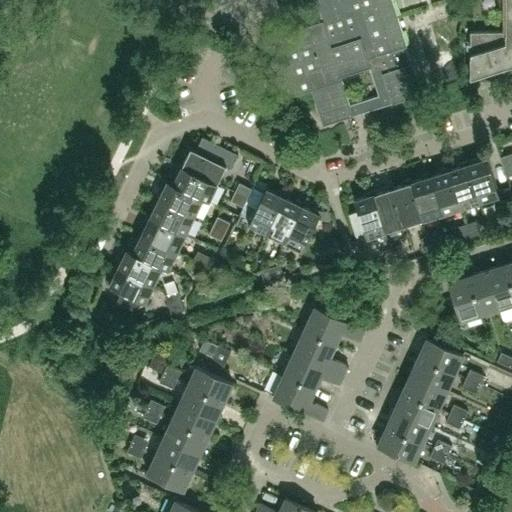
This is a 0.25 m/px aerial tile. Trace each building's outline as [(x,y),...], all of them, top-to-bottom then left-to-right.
[(312,88),(323,124),(383,105),(421,93),(392,0),(316,0),(322,20),(264,38),(282,98),(312,88)] [(511,0),(504,0),(505,31),(469,31),(470,77),(511,64),(511,0)] [(179,163),(178,164),(218,183),(226,165),(231,168),(238,154),(202,136),(196,150),(187,146),(183,154),(186,156),(182,165),(179,163)] [(511,162),(511,152),(500,156),(503,166),(511,162)] [(498,189),(487,153),(478,156),(479,159),(469,162),(468,162),(481,201),(498,195),(500,199),(511,196),(508,186),(498,189)] [(469,162),(468,159),(459,161),(460,164),(450,168),(449,168),(462,207),(481,201),(468,162),(469,162)] [(511,173),(511,162),(503,166),(506,175),(511,173)] [(209,201),(218,183),(178,164),(174,172),(177,173),(173,182),(164,178),(164,179),(203,198),(209,201)] [(449,168),(450,168),(449,165),(441,167),(442,170),(431,174),(443,213),(462,207),(449,168)] [(421,173),(422,177),(412,180),(424,219),(443,213),(431,174),(430,170),(421,173)] [(402,179),(403,183),(393,186),(405,225),(424,219),(412,180),(411,177),(402,179)] [(195,216),(203,198),(164,179),(160,186),(163,188),(159,197),(155,196),(195,216)] [(247,198),(252,189),(239,182),(235,191),(247,198)] [(405,225),(393,186),(392,183),(383,186),(384,189),(383,189),(375,192),(374,188),(373,189),(386,230),(405,225)] [(285,197),(286,194),(278,190),(276,193),(266,188),(265,190),(254,185),(252,189),(247,198),(243,207),(240,214),(241,214),(237,224),(247,229),(249,224),(267,233),(284,197),(285,197)] [(386,230),(373,189),(365,191),(366,195),(355,198),(359,210),(349,213),(357,240),(386,230)] [(243,207),(247,198),(235,191),(230,201),(243,207)] [(149,216),(186,234),(195,216),(155,196),(151,204),(154,205),(149,215),(149,216)] [(284,241),(303,202),(296,199),(294,201),(285,197),(284,197),(267,233),(284,241)] [(304,203),(303,202),(284,241),(302,250),(321,211),(313,207),(312,210),(303,205),(304,203)] [(177,251),(186,234),(149,216),(149,215),(147,214),(143,222),(145,223),(141,233),(140,233),(177,251)] [(226,231),(230,222),(218,216),(213,225),(226,231)] [(480,233),(476,220),(466,223),(471,236),(480,233)] [(471,236),(466,223),(457,226),(461,239),(471,236)] [(221,240),(226,231),(213,225),(209,234),(221,240)] [(124,246),(123,247),(169,269),(177,251),(140,233),(141,233),(138,231),(134,240),(137,241),(132,250),(124,246)] [(443,245),(438,232),(429,235),(433,248),(443,245)] [(433,248),(429,235),(419,238),(423,251),(433,248)] [(404,257),(400,244),(391,247),(395,260),(404,257)] [(118,266),(154,284),(163,267),(168,270),(169,269),(123,247),(119,255),(123,256),(118,266)] [(395,260),(391,247),(381,250),(385,263),(386,263),(395,260)] [(206,266),(210,257),(198,250),(193,259),(206,266)] [(202,274),(206,266),(193,259),(189,268),(202,274)] [(511,302),(511,284),(505,262),(487,268),(499,307),(511,302)] [(145,302),(154,284),(118,266),(115,264),(111,272),(114,274),(109,284),(122,291),(117,301),(136,311),(141,300),(145,302)] [(284,278),(280,264),(270,267),(275,281),(284,278)] [(275,281),(270,267),(260,270),(265,284),(275,281)] [(499,307),(487,268),(468,274),(480,313),(499,307)] [(480,313),(468,274),(449,280),(461,319),(480,313)] [(373,291),(375,288),(355,278),(349,291),(369,301),(371,296),(373,291)] [(182,300),(179,290),(165,294),(168,304),(182,300)] [(185,309),(182,300),(168,304),(171,313),(185,309)] [(365,329),(315,306),(304,329),(336,343),(342,331),(360,339),(365,329)] [(443,336),(448,326),(434,320),(429,329),(443,336)] [(330,356),(336,343),(304,329),(294,351),(344,373),(348,365),(330,356)] [(463,354),(427,337),(418,356),(455,372),(463,354)] [(204,338),(199,349),(213,356),(218,344),(204,338)] [(510,366),(511,362),(511,355),(501,350),(496,360),(510,366)] [(340,383),(344,373),(294,351),(284,372),(315,387),(321,374),(340,383)] [(153,355),(149,365),(161,370),(165,360),(153,355)] [(418,356),(410,373),(447,390),(455,372),(418,356)] [(177,379),(181,370),(167,364),(163,372),(177,379)] [(196,365),(188,384),(224,401),(233,382),(196,365)] [(484,375),(470,368),(466,377),(480,384),(484,375)] [(173,388),(177,379),(163,372),(159,381),(173,388)] [(328,408),(310,400),(315,387),(284,372),(273,396),(323,419),(328,408)] [(402,390),(439,407),(447,390),(410,373),(402,390)] [(475,392),(480,384),(466,377),(461,386),(475,392)] [(224,401),(188,384),(180,401),(216,418),(224,401)] [(402,390),(394,408),(431,425),(439,407),(402,390)] [(161,413),(165,405),(151,398),(147,407),(161,413)] [(180,401),(172,419),(208,435),(216,418),(180,401)] [(463,418),(467,410),(454,403),(450,412),(463,418)] [(157,422),(161,413),(147,407),(143,416),(157,422)] [(422,443),(431,425),(394,408),(386,425),(422,443)] [(459,427),(463,418),(450,412),(446,421),(459,427)] [(172,419),(164,436),(200,453),(208,435),(172,419)] [(414,461),(422,443),(386,425),(377,444),(414,461)] [(145,448),(149,440),(135,433),(131,442),(145,448)] [(164,436),(156,454),(192,470),(200,453),(164,436)] [(447,454),(451,445),(437,439),(433,447),(447,454)] [(141,457),(145,448),(131,442),(127,450),(141,457)] [(447,454),(433,447),(429,456),(443,462),(447,454)] [(184,488),(191,473),(192,470),(156,454),(148,472),(150,473),(184,488)] [(317,511),(285,497),(279,511),(261,502),(257,511),(258,511),(317,511)] [(203,511),(176,499),(169,511),(203,511)]
